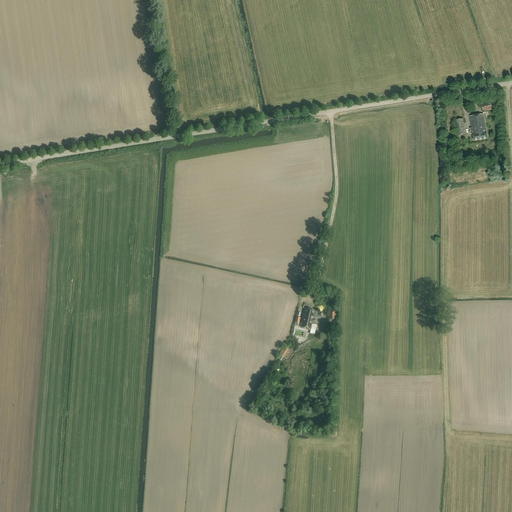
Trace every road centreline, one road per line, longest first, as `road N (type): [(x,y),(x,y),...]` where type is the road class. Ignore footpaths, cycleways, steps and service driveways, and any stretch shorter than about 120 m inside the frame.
road 1 (unclassified): [(511,83),(0,165)]
road 2 (track): [(152,0),(173,137)]
